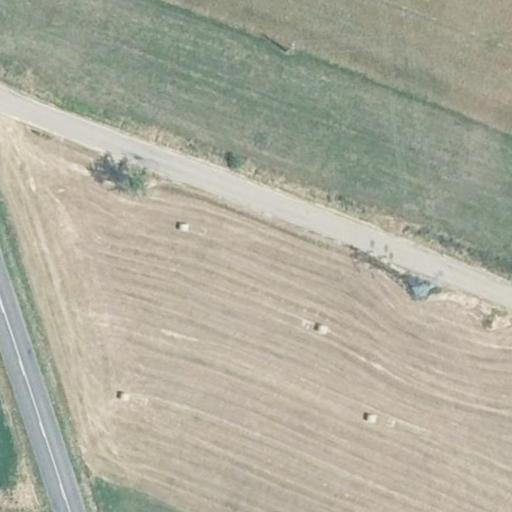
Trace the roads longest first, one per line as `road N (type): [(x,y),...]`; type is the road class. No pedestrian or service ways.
road 1 (unclassified): [(0,98),(511,298)]
road 2 (secondary): [(70,511),(0,297)]
